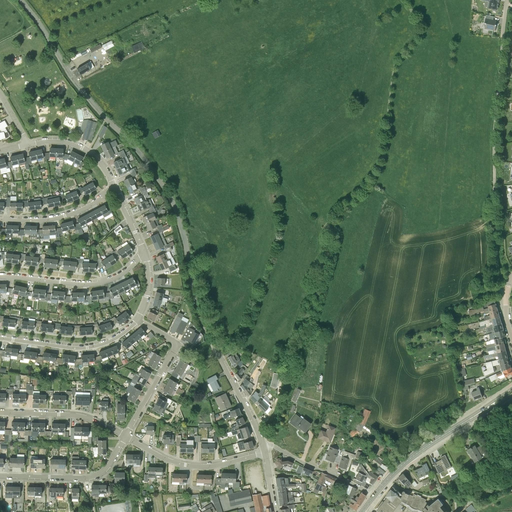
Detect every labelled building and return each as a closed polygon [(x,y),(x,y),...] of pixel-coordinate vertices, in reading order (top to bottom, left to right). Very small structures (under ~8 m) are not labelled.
[(483,0),(483,1),(490,1),(489,8),(494,9),(494,11),(498,11),(498,9),(499,9),(499,0),(483,0)] [(493,20),(494,17),(486,15),(484,23),(486,23),(485,29),(495,31),(496,25),(495,25),(496,21),(493,20)] [(105,50),(114,46),(111,41),(102,45),(105,50)] [(141,42),(131,47),(134,53),(144,48),(141,42)] [(77,71),(81,77),(91,71),(88,65),(77,71)] [(4,120),(0,122),(0,139),(7,138),(8,138),(8,137),(9,136),(9,135),(9,134),(4,126),(7,125),(4,120)] [(107,127),(104,124),(98,136),(101,138),(107,127)] [(156,138),(161,135),(158,129),(153,132),(156,138)] [(104,152),(114,147),(112,141),(108,143),(108,142),(105,143),(101,145),(104,152)] [(107,158),(118,153),(115,147),(114,147),(104,152),(107,158)] [(56,157),(56,149),(50,148),(50,152),(46,153),(47,159),(49,159),(49,157),(56,157)] [(63,153),(63,149),(56,149),(56,157),(60,157),(59,160),(62,160),(63,159),(64,160),(66,154),(63,153)] [(46,153),(42,154),(41,150),(35,151),(37,159),(43,158),(44,160),(47,159),(46,153)] [(31,161),(37,159),(35,151),(29,153),(30,157),(27,158),(29,165),(31,165),(30,163),(31,163),(31,161)] [(73,162),(77,155),(71,152),(69,155),(66,154),(64,160),(66,161),(67,159),(73,162)] [(27,158),(24,158),(23,154),(16,156),(19,166),(24,164),(26,169),(29,169),(28,165),(29,165),(27,158)] [(127,164),(124,158),(126,157),(125,154),(120,156),(121,159),(113,163),(116,169),(127,164)] [(81,161),(83,158),(77,155),(73,162),(79,165),(78,167),(81,168),(84,163),(81,161)] [(19,166),(16,156),(10,157),(11,161),(8,162),(10,168),(12,167),(12,165),(18,164),(19,166)] [(8,162),(5,163),(4,159),(0,159),(0,168),(6,167),(7,169),(10,168),(8,162)] [(134,168),(132,169),(129,170),(127,164),(116,169),(119,175),(124,173),(129,171),(130,174),(135,172),(135,171),(137,170),(136,168),(134,168)] [(127,187),(134,184),(131,177),(128,178),(124,181),(127,187)] [(94,186),(97,184),(94,179),(91,181),(93,183),(87,186),(91,192),(96,189),(94,186)] [(144,186),(140,188),(137,182),(134,184),(127,187),(130,193),(138,190),(139,189),(140,192),(146,190),(144,186)] [(85,195),(91,192),(87,186),(82,189),(81,187),(78,188),(80,193),(83,192),(85,195)] [(77,195),(80,193),(78,188),(75,189),(76,192),(70,194),(73,200),(79,198),(77,195)] [(145,198),(149,197),(146,190),(140,192),(142,195),(139,197),(134,199),(137,205),(146,201),(145,198)] [(70,194),(65,196),(64,194),(61,194),(61,195),(63,200),(66,199),(67,202),(73,200),(70,194)] [(60,201),(63,200),(61,195),(52,197),(54,206),(60,204),(60,201)] [(48,207),(54,206),(52,197),(43,198),(43,199),(44,204),(47,204),(48,207)] [(16,210),(16,201),(10,200),(10,198),(7,198),(7,201),(7,206),(10,207),(10,210),(16,210)] [(44,204),(43,199),(40,199),(40,198),(34,199),(34,202),(35,209),(41,208),(41,205),(44,204)] [(149,211),(154,208),(149,199),(146,201),(137,205),(140,211),(144,209),(148,208),(149,211)] [(22,203),(16,203),(16,201),(16,210),(22,210),(22,207),(25,207),(25,201),(22,201),(22,203)] [(34,202),(28,203),(28,201),(25,201),(25,207),(28,206),(29,210),(35,209),(34,202)] [(112,213),(109,207),(106,208),(105,205),(99,208),(102,214),(104,218),(109,215),(109,214),(112,213)] [(97,217),(102,214),(99,208),(94,211),(97,217)] [(146,224),(155,219),(152,213),(156,212),(154,208),(149,211),(150,214),(147,215),(143,218),(146,224)] [(91,220),(97,217),(94,211),(88,214),(91,220)] [(86,223),(91,220),(88,214),(83,217),(86,223)] [(87,226),(86,223),(83,217),(77,220),(79,223),(76,224),(78,230),(79,235),(83,234),(82,229),(87,226)] [(159,226),(158,224),(155,219),(146,224),(149,230),(156,227),(158,229),(163,227),(162,224),(159,226)] [(76,224),(73,224),(72,221),(66,223),(68,229),(74,228),(75,231),(78,230),(76,224)] [(62,231),(68,229),(66,223),(60,225),(61,228),(58,228),(59,234),(62,234),(62,231)] [(58,228),(55,229),(55,225),(48,226),(49,236),(49,235),(55,235),(56,238),(59,237),(59,234),(58,228)] [(113,231),(116,235),(119,234),(118,232),(122,229),(120,225),(113,231)] [(153,243),(163,238),(161,234),(162,233),(162,232),(169,228),(168,225),(163,227),(158,229),(159,233),(158,233),(155,235),(150,237),(153,243)] [(12,232),(12,226),(6,226),(6,229),(3,229),(2,237),(11,237),(12,232)] [(21,230),(18,229),(18,226),(12,226),(12,232),(15,232),(15,236),(18,236),(18,235),(21,236),(21,230)] [(30,233),(30,226),(24,226),(24,230),(21,230),(21,236),(24,236),(24,233),(30,233)] [(40,230),(37,230),(37,226),(30,226),(30,233),(30,237),(36,237),(36,239),(40,239),(40,236),(40,230)] [(43,236),(49,236),(48,226),(42,226),(42,230),(40,230),(40,236),(43,236)] [(164,239),(163,239),(163,238),(153,243),(156,250),(161,248),(164,246),(165,249),(171,247),(174,245),(173,242),(169,243),(167,245),(164,239)] [(123,248),(127,255),(133,252),(131,248),(133,247),(130,241),(127,243),(128,244),(123,248)] [(122,259),(127,255),(123,248),(117,252),(116,250),(113,252),(117,257),(120,255),(122,259)] [(13,255),(6,254),(6,252),(1,252),(2,259),(6,258),(5,262),(12,263),(13,255)] [(22,260),(23,254),(22,254),(22,253),(19,253),(13,252),(13,255),(12,263),(18,263),(19,260),(22,260)] [(115,259),(117,257),(113,252),(111,253),(112,255),(107,258),(111,265),(117,262),(115,259)] [(159,263),(169,259),(166,253),(156,257),(159,263)] [(32,257),(25,256),(25,254),(23,254),(22,260),(25,261),(24,264),(31,265),(32,257)] [(51,260),(48,259),(48,256),(45,256),(45,254),(42,254),(42,256),(41,263),(44,263),(43,267),(50,267),(51,260)] [(41,263),(42,256),(38,256),(38,258),(32,257),(31,265),(37,266),(38,262),(41,263)] [(70,262),(63,261),(64,259),(61,258),(60,262),(60,265),(63,266),(62,269),(69,270),(70,262)] [(79,267),(80,259),(77,258),(76,263),(70,262),(69,270),(75,270),(76,267),(79,267)] [(111,265),(107,258),(102,261),(100,258),(97,258),(98,261),(99,267),(103,265),(106,269),(111,265)] [(89,263),(83,263),(83,259),(80,259),(79,267),(82,268),(82,271),(88,272),(89,263)] [(159,263),(162,270),(168,267),(172,265),(169,259),(159,263)] [(60,265),(60,262),(57,261),(57,260),(51,260),(50,267),(56,268),(57,265),(60,265)] [(95,268),(99,267),(98,261),(95,261),(95,263),(89,263),(88,272),(95,272),(95,268)] [(134,280),(133,280),(132,278),(127,280),(130,288),(136,285),(137,287),(140,285),(137,279),(134,281),(134,280)] [(124,290),(130,288),(127,280),(121,283),(124,290)] [(118,293),(124,290),(121,283),(115,286),(118,293)] [(10,289),(6,288),(6,285),(0,284),(0,292),(6,292),(6,295),(9,295),(10,289)] [(19,294),(20,287),(14,285),(13,289),(10,289),(9,295),(12,295),(12,293),(19,294)] [(112,296),(118,293),(115,286),(109,289),(110,291),(107,292),(109,299),(113,298),(112,296)] [(26,292),(27,288),(20,287),(19,294),(25,295),(25,298),(28,299),(28,296),(29,296),(29,292),(26,292)] [(38,298),(39,290),(33,289),(32,292),(29,292),(29,296),(32,296),(32,297),(38,298)] [(48,294),(45,294),(46,290),(39,290),(38,298),(45,298),(44,300),(48,301),(48,294)] [(107,292),(103,293),(103,290),(96,291),(98,299),(104,298),(104,300),(109,299),(107,292)] [(57,300),(58,292),(52,291),(52,294),(48,294),(48,301),(51,301),(51,299),(57,300)] [(91,300),(98,299),(96,291),(90,292),(91,295),(87,296),(87,300),(91,299),(91,300)] [(68,296),(64,296),(65,292),(58,292),(57,300),(64,300),(64,302),(67,303),(68,296)] [(163,294),(161,293),(156,292),(154,298),(162,301),(163,301),(167,302),(167,299),(162,297),(163,294)] [(71,301),(78,301),(77,293),(71,293),(71,297),(68,296),(67,303),(71,303),(71,301)] [(87,296),(84,296),(84,293),(77,293),(78,301),(84,301),(84,303),(88,302),(87,300),(87,296)] [(163,301),(162,301),(154,298),(152,305),(157,307),(159,308),(160,304),(162,304),(163,301)] [(497,310),(495,301),(490,302),(484,304),(485,307),(488,307),(488,308),(484,309),(483,307),(473,310),(473,309),(468,311),(470,317),(476,315),(479,314),(479,312),(484,311),(485,313),(490,312),(497,310)] [(130,312),(128,309),(127,307),(124,309),(126,311),(121,315),(125,321),(130,317),(128,314),(130,312)] [(485,321),(499,316),(497,310),(490,312),(491,315),(484,317),(485,321)] [(156,315),(151,312),(150,312),(147,318),(153,321),(156,315)] [(8,326),(10,317),(9,317),(3,316),(0,316),(0,315),(0,321),(2,322),(2,325),(8,326)] [(120,324),(125,321),(121,315),(116,318),(114,317),(111,318),(114,323),(117,322),(120,324)] [(181,320),(181,319),(182,318),(177,316),(170,331),(174,333),(175,331),(181,334),(187,323),(181,320)] [(493,326),(501,323),(499,316),(485,321),(484,321),(480,322),(479,322),(480,327),(479,327),(479,329),(487,328),(493,326)] [(18,324),(19,318),(16,318),(10,317),(8,326),(15,327),(15,323),(18,324)] [(28,322),(22,321),(22,319),(19,318),(18,324),(21,324),(21,328),(27,329),(28,322)] [(111,325),(114,323),(111,318),(109,320),(106,321),(107,323),(104,324),(106,331),(112,329),(111,325)] [(37,326),(38,321),(35,320),(35,323),(28,322),(27,329),(34,330),(34,326),(37,326)] [(47,324),(41,324),(41,321),(38,321),(37,326),(40,327),(40,330),(46,331),(47,324)] [(56,329),(57,323),(54,323),(54,325),(47,324),(46,331),(53,332),(53,329),(56,329)] [(66,327),(60,326),(60,324),(57,323),(56,329),(59,330),(59,333),(65,334),(66,327)] [(495,332),(503,330),(501,323),(493,326),(487,328),(489,333),(492,332),(492,333),(495,332)] [(92,331),(96,330),(95,324),(92,325),(85,325),(85,328),(86,334),(92,334),(92,331)] [(104,324),(98,326),(97,324),(95,324),(96,330),(99,330),(100,333),(106,331),(104,324)] [(76,331),(76,326),(73,325),(72,328),(66,327),(65,334),(72,335),(72,331),(76,331)] [(85,328),(82,328),(82,325),(79,326),(76,326),(76,331),(79,332),(79,335),(86,334),(85,328)] [(141,337),(145,333),(144,331),(141,327),(136,331),(141,337)] [(202,335),(200,333),(199,335),(194,332),(195,330),(188,327),(181,339),(184,341),(185,340),(193,344),(197,339),(199,341),(202,335)] [(502,337),(505,337),(503,330),(495,332),(492,333),(484,335),(485,339),(493,337),(493,340),(502,337)] [(136,341),(141,337),(136,331),(131,336),(136,341)] [(131,345),(136,341),(131,336),(126,340),(131,345)] [(504,344),(502,337),(493,340),(490,341),(491,344),(486,345),(487,348),(504,344)] [(126,349),(131,345),(126,340),(122,344),(126,349)] [(494,354),(497,353),(506,351),(504,344),(487,348),(488,352),(493,351),(494,354)] [(11,355),(12,348),(5,348),(5,351),(2,351),(1,356),(11,358),(11,355)] [(21,354),(18,354),(18,349),(12,348),(11,355),(17,356),(17,359),(20,360),(21,354)] [(107,357),(113,354),(111,348),(105,350),(108,359),(107,357)] [(239,359),(236,354),(238,352),(236,349),(232,352),(226,355),(234,368),(237,364),(240,362),(239,360),(239,359)] [(102,361),(108,359),(105,350),(99,352),(100,356),(97,357),(99,362),(100,364),(103,363),(102,361)] [(30,359),(31,352),(24,351),(24,355),(21,354),(20,360),(23,360),(24,358),(30,359)] [(161,357),(154,353),(151,351),(150,353),(149,353),(147,357),(158,363),(161,357)] [(499,360),(507,357),(506,351),(497,353),(494,354),(484,357),(484,359),(498,356),(499,360)] [(40,356),(37,356),(37,353),(31,352),(30,359),(30,361),(36,362),(39,362),(40,356)] [(49,360),(50,354),(43,353),(43,357),(40,356),(39,362),(42,363),(43,360),(43,359),(49,360)] [(59,358),(56,358),(56,354),(50,354),(49,360),(55,361),(55,364),(56,364),(56,366),(58,366),(59,358)] [(68,362),(69,355),(63,354),(62,359),(59,358),(58,366),(62,366),(62,365),(68,365),(68,362)] [(97,357),(94,358),(94,354),(87,355),(88,362),(94,361),(95,364),(99,362),(97,357)] [(78,359),(75,359),(75,356),(69,355),(68,362),(74,362),(74,365),(78,365),(78,359)] [(82,362),(88,362),(87,355),(81,355),(81,359),(78,359),(78,365),(82,365),(82,362)] [(509,362),(507,357),(499,360),(485,363),(487,370),(483,372),(485,376),(494,372),(495,371),(494,368),(493,368),(493,366),(500,364),(500,365),(509,362)] [(154,369),(158,363),(151,359),(148,365),(154,369)] [(177,366),(184,370),(187,364),(181,360),(177,366)] [(236,376),(239,380),(242,377),(240,376),(244,371),(245,371),(247,369),(240,362),(237,364),(241,368),(237,372),(235,374),(236,376)] [(502,372),(511,367),(509,362),(500,365),(502,372)] [(179,380),(184,370),(177,366),(171,376),(179,380)] [(498,379),(501,379),(511,374),(511,370),(511,367),(502,372),(489,377),(490,379),(491,382),(498,379)] [(150,374),(144,370),(141,368),(137,374),(147,379),(150,374)] [(262,396),(265,387),(267,382),(271,372),(267,371),(265,376),(261,384),(263,385),(259,393),(258,394),(261,396),(262,396)] [(147,379),(137,374),(136,373),(133,379),(144,385),(147,379)] [(247,396),(251,393),(253,391),(251,389),(253,387),(255,389),(255,388),(256,386),(257,382),(258,377),(253,373),(251,377),(252,378),(252,379),(253,380),(252,383),(250,382),(246,386),(247,387),(243,390),(247,396)] [(276,388),(280,375),(274,373),(270,386),(276,388)] [(253,380),(252,379),(245,374),(242,378),(244,380),(242,383),(243,383),(240,386),(243,390),(247,387),(246,386),(250,382),(252,383),(253,380)] [(214,391),(220,388),(216,380),(218,379),(216,375),(207,380),(209,384),(209,383),(214,391)] [(179,385),(176,383),(170,379),(167,385),(176,390),(182,394),(184,391),(178,388),(179,385)] [(464,387),(473,384),(475,383),(473,379),(463,381),(464,387)] [(140,391),(134,387),(129,384),(126,390),(128,391),(136,396),(137,397),(140,391)] [(174,394),(176,390),(167,385),(163,391),(170,395),(171,392),(174,394)] [(19,396),(19,402),(26,403),(26,395),(29,395),(30,386),(26,386),(26,394),(19,394),(19,396)] [(39,395),(33,395),(33,386),(30,386),(29,395),(33,395),(32,403),(39,403),(39,395)] [(483,398),(481,394),(486,393),(483,386),(476,388),(477,390),(471,392),(474,401),(483,398)] [(9,394),(10,387),(9,389),(6,389),(6,394),(0,393),(0,401),(6,402),(6,394),(9,394)] [(19,394),(13,394),(13,387),(10,387),(9,394),(13,394),(12,402),(19,402),(19,394)] [(295,402),(298,396),(301,390),(297,388),(292,400),(295,402)] [(49,396),(50,391),(46,390),(46,395),(39,395),(39,403),(46,403),(46,396),(49,396)] [(59,396),(53,395),(53,391),(50,391),(49,396),(53,396),(52,404),(59,404),(59,396)] [(71,394),(71,391),(66,391),(66,396),(59,396),(59,404),(66,404),(66,396),(69,396),(70,394),(71,394)] [(137,397),(136,396),(128,391),(125,396),(125,397),(134,403),(137,397)] [(255,403),(261,396),(258,394),(255,391),(250,398),(255,403)] [(231,406),(226,396),(225,393),(215,398),(218,404),(220,404),(223,410),(231,406)] [(170,400),(164,396),(162,395),(160,399),(159,398),(156,404),(165,409),(169,403),(168,403),(170,400)] [(270,405),(266,401),(264,399),(261,396),(255,403),(264,412),(265,412),(267,414),(271,409),(269,407),(270,405)] [(107,405),(108,402),(108,399),(103,398),(103,402),(100,402),(100,409),(111,410),(111,405),(107,405)] [(163,414),(165,409),(156,404),(153,410),(159,414),(160,412),(163,414)] [(232,417),(241,414),(238,408),(230,411),(231,413),(223,416),(224,419),(228,418),(232,417)] [(370,412),(365,409),(359,423),(364,426),(370,412)] [(298,427),(305,432),(310,425),(303,419),(302,420),(295,415),(290,422),(297,428),(298,427)] [(238,426),(245,423),(242,417),(235,420),(237,423),(230,426),(232,429),(233,431),(239,429),(238,426)] [(18,431),(18,422),(12,422),(11,430),(8,430),(8,435),(8,440),(11,440),(11,435),(11,431),(18,431)] [(25,430),(25,423),(18,422),(18,431),(25,431),(24,439),(18,439),(18,441),(28,441),(28,440),(28,431),(25,430)] [(38,432),(38,423),(32,423),(31,431),(28,431),(28,440),(28,436),(31,436),(31,431),(38,432)] [(45,431),(45,423),(38,423),(38,432),(45,432),(45,436),(48,436),(48,431),(45,431)] [(359,432),(364,426),(359,423),(355,428),(349,433),(352,437),(359,432)] [(58,432),(58,424),(52,424),(51,431),(48,431),(48,436),(51,436),(52,432),(58,432)] [(65,432),(65,424),(58,424),(58,432),(65,432),(65,437),(68,437),(68,432),(65,432)] [(330,443),(334,432),(335,428),(328,425),(326,432),(321,430),(318,438),(330,443)] [(242,439),(250,436),(247,426),(239,429),(233,431),(228,433),(229,436),(240,432),(242,439)] [(74,440),(74,436),(81,436),(82,427),(74,427),(74,428),(71,428),(70,440),(74,440)] [(173,443),(173,435),(170,435),(163,435),(163,443),(170,443),(170,442),(173,443)] [(181,435),(178,435),(176,435),(176,442),(179,442),(179,444),(180,444),(180,452),(186,452),(186,444),(186,441),(181,440),(181,435)] [(98,437),(91,437),(91,441),(96,441),(96,444),(98,444),(98,447),(105,447),(105,440),(98,440),(98,437)] [(243,443),(245,449),(253,447),(251,441),(243,443)] [(480,446),(476,448),(475,446),(468,450),(469,451),(467,452),(469,455),(470,454),(475,462),(482,458),(480,455),(484,453),(480,446)] [(336,463),(339,455),(337,455),(338,453),(337,452),(338,450),(330,447),(325,459),(336,463)] [(345,469),(349,459),(351,460),(351,458),(354,459),(355,455),(348,452),(346,458),(339,455),(336,463),(339,464),(338,467),(345,469)] [(132,464),(132,455),(129,455),(129,454),(126,454),(126,456),(124,456),(124,467),(130,467),(130,464),(132,464)] [(438,474),(451,467),(445,455),(440,457),(442,459),(435,463),(435,464),(434,464),(438,474)] [(277,466),(277,468),(281,470),(282,466),(287,466),(291,467),(293,463),(287,461),(285,461),(284,459),(281,460),(281,458),(277,458),(275,463),(277,466)] [(388,468),(380,462),(375,458),(372,461),(377,465),(375,468),(383,474),(388,468)] [(363,487),(365,483),(368,484),(369,482),(371,480),(367,477),(368,475),(362,467),(360,463),(356,471),(359,472),(354,482),(363,487)] [(422,477),(431,473),(426,463),(422,465),(423,467),(414,471),(416,474),(417,473),(418,476),(420,475),(422,477)] [(310,476),(312,471),(303,467),(300,475),(305,477),(306,476),(306,474),(310,476)] [(378,478),(370,472),(368,475),(367,477),(371,480),(369,482),(372,485),(378,478)] [(115,473),(114,483),(124,483),(124,473),(115,473)] [(221,486),(221,488),(225,488),(225,482),(228,482),(228,473),(221,473),(221,479),(216,479),(216,486),(221,486)] [(235,482),(235,474),(228,473),(228,482),(233,482),(232,489),(239,487),(239,482),(235,482)] [(322,485),(325,479),(333,483),(335,478),(322,473),(318,483),(322,485)] [(415,487),(405,476),(403,473),(398,477),(404,484),(407,488),(411,490),(415,487)] [(288,485),(287,478),(283,477),(275,478),(276,486),(288,485)] [(326,487),(322,485),(318,483),(313,492),(318,494),(320,491),(325,493),(326,491),(325,490),(326,487)] [(295,488),(294,484),(288,485),(276,486),(277,493),(285,492),(285,489),(288,489),(288,488),(295,488)] [(353,498),(356,489),(352,487),(347,498),(354,503),(358,497),(356,496),(354,498),(353,498)] [(393,487),(392,489),(376,509),(378,511),(390,511),(401,499),(402,500),(402,499),(407,501),(406,504),(409,505),(411,507),(413,509),(416,509),(418,510),(421,511),(422,508),(423,509),(424,510),(431,505),(425,502),(426,500),(421,497),(421,496),(417,494),(417,495),(414,494),(413,496),(403,491),(401,490),(400,492),(393,487)] [(228,494),(229,501),(235,500),(239,499),(242,499),(245,498),(248,497),(251,497),(249,489),(228,494)] [(270,511),(267,495),(260,496),(260,493),(252,495),(255,507),(256,510),(255,511),(270,511)] [(348,506),(355,511),(359,506),(366,496),(361,493),(358,497),(354,503),(353,505),(350,504),(348,506)] [(444,511),(446,510),(442,505),(443,505),(440,501),(438,498),(431,505),(424,510),(426,511),(444,511)]
